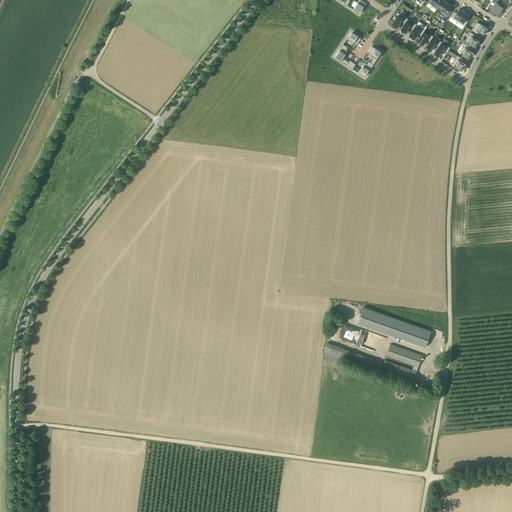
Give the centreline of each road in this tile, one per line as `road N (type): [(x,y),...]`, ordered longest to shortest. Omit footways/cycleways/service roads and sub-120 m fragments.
road 1 (track): [(23,424),(434,476),(511,469)]
road 2 (tertiary): [(15,511),(24,319),(47,270),(160,122)]
road 3 (unclassified): [(421,511),(446,365),(448,204),(467,88)]
road 4 (unclassified): [(0,240),(73,85),(87,72)]
road 5 (tertiary): [(160,122),(255,0)]
